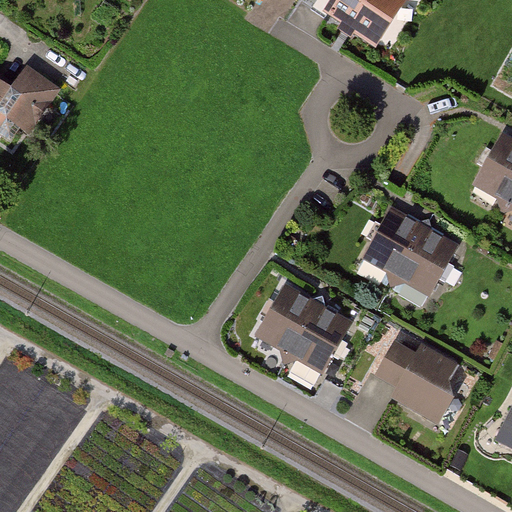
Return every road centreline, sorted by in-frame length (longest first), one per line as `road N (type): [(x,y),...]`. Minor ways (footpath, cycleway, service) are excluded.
road 1 (residential): [(196,347),(480,511)]
road 2 (residential): [(330,152),(196,347)]
road 3 (residential): [(0,235),(196,347)]
road 4 (residential): [(330,152),(314,121),(321,99),(340,85),(377,93),(389,128)]
